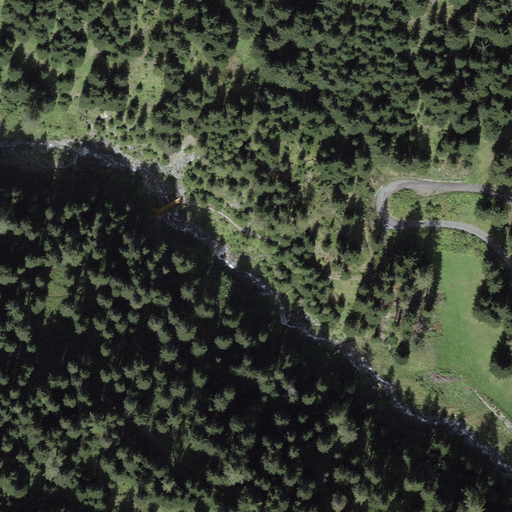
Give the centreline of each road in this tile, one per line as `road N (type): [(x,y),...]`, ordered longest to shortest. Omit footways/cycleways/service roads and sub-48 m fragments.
road 1 (track): [(0,340),(91,386),(189,471),(232,491),(242,511)]
road 2 (track): [(215,354),(418,492),(432,511)]
road 3 (track): [(389,222),(385,206),(401,188),(511,195)]
road 4 (track): [(511,262),(478,231),(389,222)]
